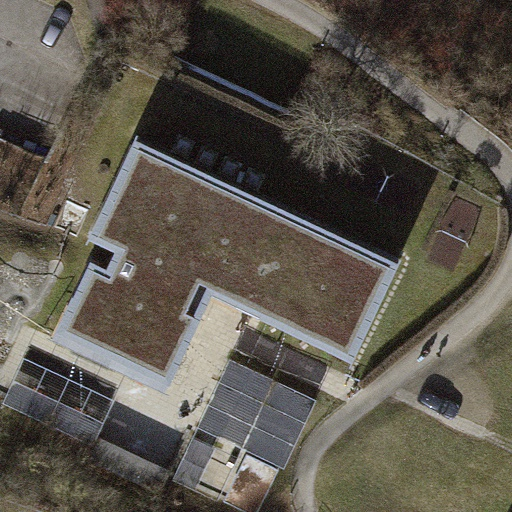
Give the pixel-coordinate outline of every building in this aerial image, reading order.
[(101,25),(42,158),(88,178),(147,46),(101,25)] [(125,241),(111,272),(186,307),(200,278),(336,341),(378,252),(149,146),(108,234),(125,241)] [(47,251),(0,256),(0,339),(57,333),(47,251)] [(195,311),(186,307),(111,272),(94,264),(67,324),(167,370),(195,311)] [(31,355),(9,396),(96,442),(111,415),(76,396),(83,383),(31,355)] [(273,467),(248,456),(229,499),(255,510),(273,467)]
